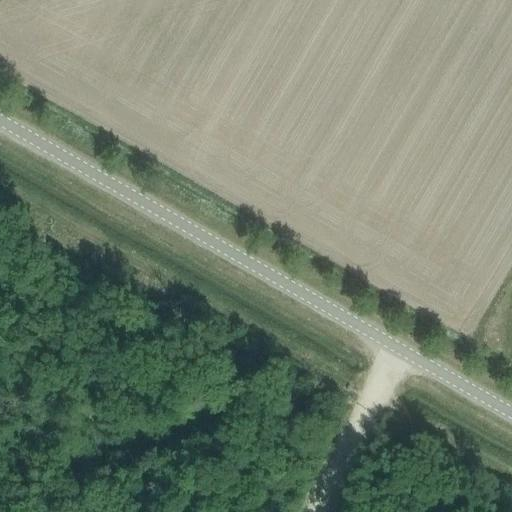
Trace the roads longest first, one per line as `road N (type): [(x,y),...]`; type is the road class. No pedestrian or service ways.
road 1 (unclassified): [(511,414),(0,120)]
road 2 (track): [(398,349),(307,511)]
